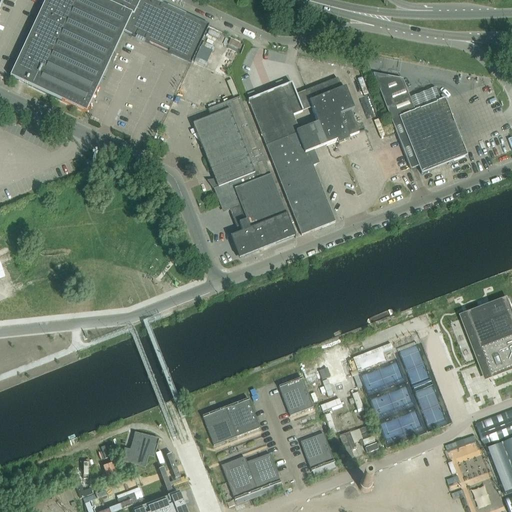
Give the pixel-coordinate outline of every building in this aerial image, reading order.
[(95,94),(124,32),(132,14),(101,0),(46,0),(10,77),(33,88),(86,113),(89,107),(90,108),(91,106),(89,105),(94,96),(95,96),(96,94),(95,94)] [(101,0),(132,14),(138,0),(101,0)] [(151,0),(138,0),(132,14),(124,32),(191,64),(209,26),(151,0)] [(231,76),(245,41),(233,36),(219,71),(231,76)] [(414,169),(419,167),(421,175),(466,157),(445,100),(414,112),(402,80),(376,75),(373,75),(411,170),(414,169)] [(308,154),(326,146),(359,133),(338,79),(305,92),(318,125),(299,132),(293,116),(303,112),(291,84),(248,102),(301,235),(301,236),(311,232),(335,222),(308,154)] [(231,210),(277,192),(240,98),(207,111),(211,118),(193,125),(218,188),(214,190),(220,206),(224,204),(225,206),(227,212),(232,210),(231,210)] [(238,226),(241,234),(230,238),(239,260),(295,238),(295,239),(296,239),(277,192),(231,210),(232,210),(238,225),(237,226),(238,226)] [(511,370),(511,320),(505,304),(469,318),(492,378),(511,370)] [(355,359),(353,360),(357,370),(361,369),(359,362),(393,349),(391,345),(370,353),(355,359)] [(331,367),(322,371),(326,379),(335,375),(331,367)] [(302,379),(278,388),(290,417),(313,409),(302,379)] [(328,399),(333,397),(328,382),(323,384),(328,399)] [(363,410),(358,394),(352,396),(358,412),(363,410)] [(248,400),(225,409),(237,438),(260,429),(248,400)] [(321,409),(323,414),(341,407),(339,402),(321,409)] [(225,409),(202,418),(214,447),(237,438),(225,409)] [(511,511),(511,410),(475,424),(484,449),(509,440),(510,443),(488,451),(505,496),(511,492),(511,496),(504,499),(508,511),(511,511)] [(325,418),(331,437),(337,435),(330,416),(325,418)] [(350,433),(339,437),(348,461),(354,459),(351,451),(357,449),(350,433)] [(323,435),(300,444),(311,473),(335,464),(323,435)] [(124,451),(121,463),(145,470),(148,458),(154,460),(159,443),(135,436),(130,453),(124,451)] [(270,455),(247,464),(258,493),(281,485),(270,455)] [(244,458),(221,467),(235,502),(258,493),(247,464),(244,458)] [(109,466),(111,478),(121,475),(118,464),(109,466)] [(189,478),(177,481),(180,491),(192,487),(189,478)] [(95,487),(87,491),(84,485),(79,488),(87,504),(100,498),(95,487)] [(185,511),(180,497),(140,511),(185,511)]
